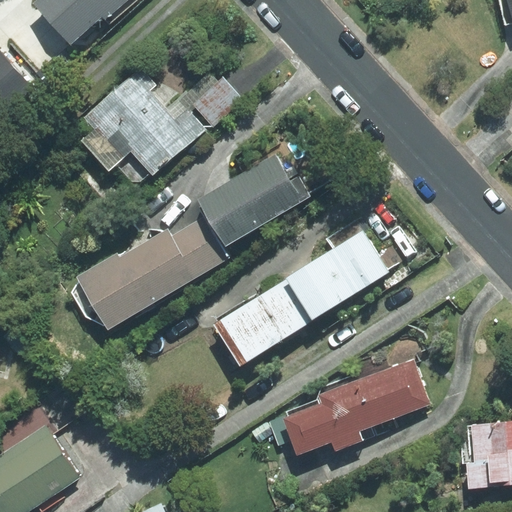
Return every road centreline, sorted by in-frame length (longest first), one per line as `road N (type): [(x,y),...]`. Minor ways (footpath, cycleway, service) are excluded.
road 1 (unknown): [(498,222),(94,511)]
road 2 (residential): [(511,237),(302,0)]
